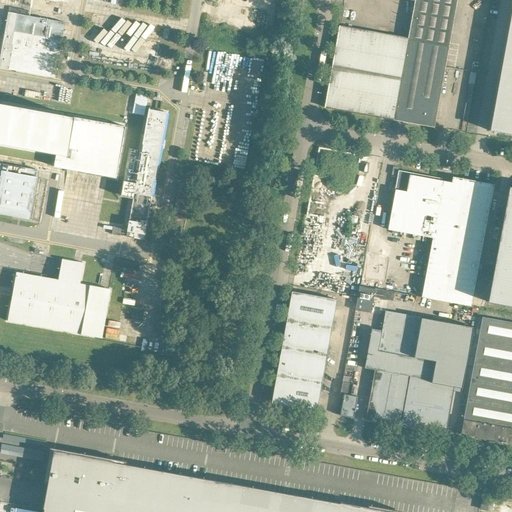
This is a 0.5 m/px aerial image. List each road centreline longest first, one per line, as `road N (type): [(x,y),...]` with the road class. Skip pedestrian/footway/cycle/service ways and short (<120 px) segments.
road 1 (unknown): [(471,504),(0,419)]
road 2 (unclassified): [(242,430),(299,128)]
road 3 (unclassified): [(511,479),(242,430)]
road 4 (unclassified): [(242,430),(0,385)]
road 5 (unclassified): [(511,167),(299,128)]
road 6 (unclassified): [(299,128),(325,0)]
